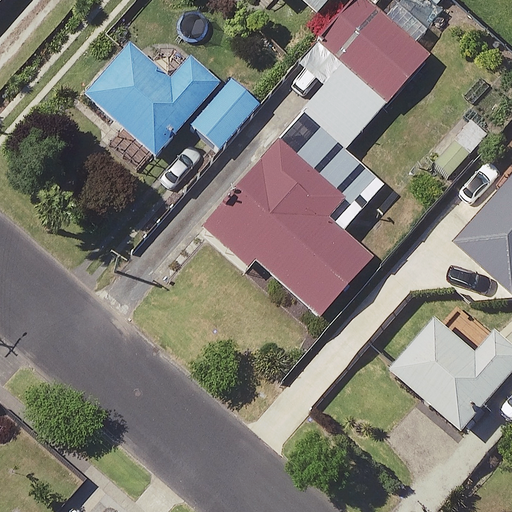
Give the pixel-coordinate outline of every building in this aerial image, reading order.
[(268,0),(271,2),(272,0),(286,0),(308,18),(323,0),(268,0)] [(353,0),(350,0),(313,42),(381,103),(421,59),(353,0)] [(123,45),(76,98),(147,160),(213,85),(183,59),(164,80),(123,45)] [(224,83),(184,130),(214,154),(253,108),(224,83)] [(487,136),(468,118),(425,163),(444,181),(487,136)] [(272,142),(195,229),(243,271),(248,265),(313,321),(367,260),(322,220),(339,201),(272,142)] [(511,178),(454,245),(511,296),(511,178)] [(435,320),(390,371),(462,433),(511,375),(511,348),(493,333),(475,354),(435,320)]
